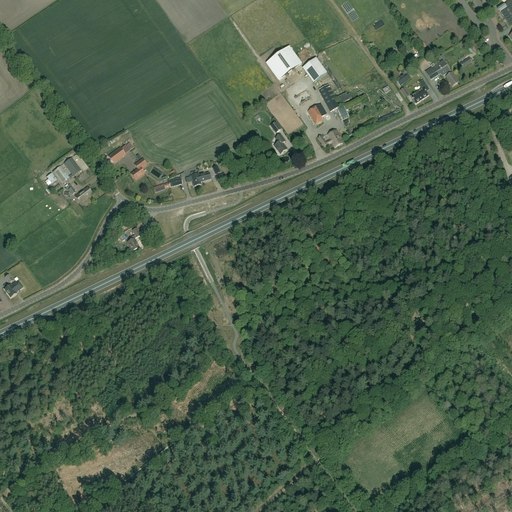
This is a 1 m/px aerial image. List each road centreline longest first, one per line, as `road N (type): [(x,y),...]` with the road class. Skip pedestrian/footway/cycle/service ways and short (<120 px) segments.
road 1 (trunk): [(0,335),(511,86)]
road 2 (unclassified): [(122,200),(159,209),(272,180),(511,67)]
road 3 (track): [(259,511),(511,308)]
road 4 (unclassified): [(122,200),(0,39)]
road 5 (unclassified): [(0,315),(78,271),(122,200)]
road 6 (track): [(325,0),(412,116)]
